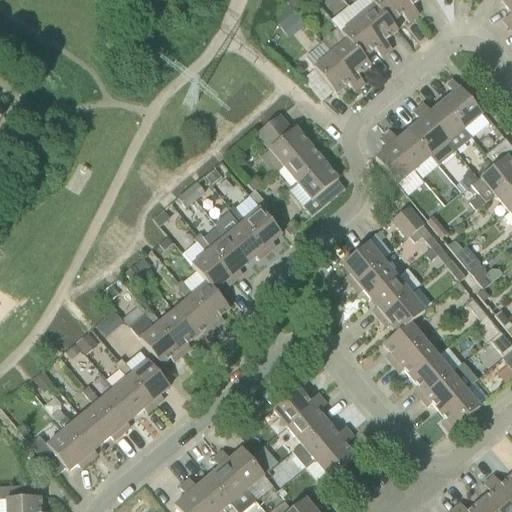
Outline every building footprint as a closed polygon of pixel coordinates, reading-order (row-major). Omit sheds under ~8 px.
[(295,15),(311,1),(310,0),(289,0),(285,4),(288,7),(295,15)] [(396,0),(367,0),(374,8),(375,7),(391,26),(392,25),(402,17),(409,25),(414,21),(396,0)] [(396,0),(414,21),(419,17),(412,8),(422,0),(396,0)] [(507,28),(511,24),(511,0),(505,0),(501,4),(511,16),(503,23),(507,28)] [(387,56),(392,52),(385,43),(397,33),(392,25),(391,26),(375,7),(374,8),(358,21),(387,56)] [(294,15),(290,9),(277,25),(278,27),(294,15)] [(382,60),(387,56),(358,21),(340,35),(340,36),(346,43),(347,43),(363,61),(364,60),(375,52),(382,60)] [(330,56),(360,91),(365,86),(358,78),(370,68),(364,60),(363,61),(347,43),(346,43),(340,36),(340,35),(337,31),(330,37),(340,49),(330,56)] [(313,70),(335,97),(348,87),(354,95),(360,91),(330,56),(313,70)] [(463,131),(481,117),(452,83),(447,88),(453,96),(442,105),(463,131)] [(446,146),(447,145),(455,155),(471,141),(463,131),(442,105),(431,115),(424,107),(418,111),(446,146)] [(430,159),(446,146),(418,111),(413,115),(420,124),(409,133),(430,159)] [(256,136),(270,153),(283,170),(309,148),(303,140),(307,136),(299,127),(292,133),(279,118),(256,136)] [(385,139),(413,173),(430,159),(409,133),(397,143),(390,134),(385,139)] [(387,151),(375,161),(396,187),(413,173),(385,139),(380,143),(387,151)] [(511,153),(511,150),(505,141),(487,156),(496,167),(506,159),(511,153)] [(316,156),(309,148),(283,170),(297,186),(327,161),(320,153),(316,156)] [(476,213),(494,199),(511,183),(511,165),(506,159),(496,167),(493,169),(487,174),(479,181),(480,181),(471,189),(479,197),(469,205),(476,213)] [(311,203),(303,210),(311,220),(330,204),(322,195),(337,182),(330,173),(334,169),(327,161),(297,186),(311,203)] [(493,169),(487,162),(480,167),(487,174),(493,169)] [(462,169),(457,163),(449,169),(454,175),(462,169)] [(221,180),(215,172),(205,180),(211,188),(221,180)] [(247,187),(253,195),(254,195),(255,194),(260,190),(253,182),(247,187)] [(511,183),(494,199),(507,215),(511,210),(511,183)] [(187,193),(196,204),(205,197),(197,186),(187,193)] [(186,212),(196,204),(187,193),(178,201),(186,212)] [(269,210),(257,196),(255,194),(254,195),(253,195),(249,199),(259,211),(260,211),(263,215),(269,210)] [(265,218),(263,215),(260,211),(259,211),(249,199),(235,211),(240,217),(234,222),(240,230),(244,227),(267,256),(276,249),(272,245),(281,237),(265,218)] [(259,263),(267,256),(244,227),(240,230),(234,222),(240,217),(235,211),(233,209),(227,214),(229,216),(215,228),(217,230),(226,240),(225,240),(246,266),(255,259),(259,263)] [(423,229),(407,210),(392,223),(407,241),(409,240),(414,236),(420,231),(422,229),(423,229)] [(153,222),(160,230),(170,221),(164,213),(153,222)] [(432,219),(426,224),(432,232),(438,227),(432,219)] [(296,233),(289,225),(283,230),(289,238),(296,233)] [(420,231),(414,236),(409,240),(413,245),(421,240),(424,244),(430,239),(422,229),(420,231)] [(207,245),(200,250),(204,254),(207,257),(210,255),(234,284),(242,277),(239,272),(246,266),(225,240),(226,240),(217,230),(204,240),(207,245)] [(200,250),(207,245),(204,240),(200,237),(194,242),(195,244),(196,245),(200,250)] [(424,244),(430,251),(436,246),(430,239),(424,244)] [(164,254),(172,247),(167,240),(158,248),(164,254)] [(382,263),(367,246),(342,268),(349,277),(345,280),(352,288),(382,263)] [(442,254),(436,246),(430,251),(431,251),(425,257),(430,263),(436,258),(436,259),(442,254)] [(455,258),(461,253),(455,246),(449,251),(455,258)] [(461,253),(455,258),(461,265),(469,275),(479,267),(480,267),(466,249),(461,253)] [(207,257),(204,254),(189,266),(195,274),(206,287),(207,286),(213,294),(214,293),(222,286),(225,291),(234,284),(210,255),(207,257)] [(143,276),(150,270),(143,261),(135,267),(143,276)] [(396,280),(382,263),(352,288),(359,297),(363,293),(370,301),(396,280)] [(452,277),(458,285),(459,285),(465,280),(451,264),(445,269),(452,277)] [(482,292),(488,287),(483,281),(486,278),(487,276),(486,275),(479,267),(469,275),(482,292)] [(133,285),(142,278),(134,269),(126,276),(133,285)] [(486,278),(491,284),(502,276),(499,272),(491,271),(486,275),(487,276),(486,278)] [(379,321),(410,296),(396,280),(370,301),(377,310),(372,313),(379,321)] [(174,288),(182,297),(188,292),(182,285),(180,283),(174,288)] [(465,292),(459,285),(458,285),(452,290),(459,297),(465,292)] [(207,286),(206,287),(190,300),(191,301),(215,330),(224,323),(220,319),(229,312),(214,293),(213,294),(207,286)] [(120,297),(112,287),(103,294),(111,304),(120,297)] [(489,299),(482,292),(476,297),(483,304),(489,299)] [(424,313),(410,296),(379,321),(386,330),(390,327),(397,335),(409,326),(424,313)] [(173,314),(195,340),(204,333),(207,337),(215,330),(191,301),(187,304),(187,303),(173,314)] [(472,302),(467,307),(480,323),(486,318),(472,302)] [(141,316),(143,318),(129,329),(161,368),(170,361),(174,365),(182,358),(158,329),(154,331),(148,324),(155,319),(147,311),(141,316)] [(505,331),(511,326),(500,313),(494,318),(505,331)] [(187,347),(195,340),(173,314),(159,325),(155,319),(148,324),(154,331),(158,329),(182,358),(191,351),(187,347)] [(126,330),(116,317),(103,328),(113,341),(126,330)] [(494,328),(486,318),(480,323),(481,324),(474,331),(487,346),(489,344),(500,335),(494,328)] [(386,360),(393,368),(423,343),(409,326),(397,335),(382,347),(390,356),(386,360)] [(504,360),(511,353),(511,349),(508,344),(500,335),(489,344),(504,360)] [(87,336),(77,344),(85,352),(94,345),(87,336)] [(437,359),(423,343),(393,368),(400,376),(404,373),(411,381),(437,359)] [(75,347),(65,355),(71,362),(81,354),(75,347)] [(511,374),(511,353),(504,360),(502,362),(511,374)] [(131,378),(156,408),(163,402),(160,398),(169,390),(147,364),(139,354),(124,366),(127,370),(121,375),(127,381),(127,382),(131,378)] [(451,376),(437,359),(411,381),(418,389),(414,393),(420,401),(451,376)] [(115,367),(121,375),(127,370),(124,366),(121,362),(115,367)] [(451,376),(420,401),(427,410),(432,406),(438,414),(464,393),(465,393),(477,383),(463,366),(451,376)] [(42,374),(33,382),(43,394),(52,386),(42,374)] [(135,418),(143,412),(147,416),(156,408),(131,378),(127,382),(127,381),(114,392),(135,418)] [(87,402),(94,397),(88,390),(81,395),(87,402)] [(299,391),(273,413),(287,430),(321,401),(317,397),(309,404),(299,391)] [(122,436),(130,430),(127,425),(135,418),(114,392),(99,404),(94,397),(87,402),(93,409),(94,410),(97,406),(122,436)] [(449,435),(479,410),(465,393),(464,393),(438,414),(445,423),(441,426),(449,435)] [(301,446),(326,425),(317,414),(326,407),(321,401),(287,430),(301,446)] [(81,419),(102,446),(110,439),(113,443),(122,436),(97,406),(94,410),(93,409),(81,419)] [(81,419),(71,427),(58,412),(51,418),(58,426),(54,429),(60,437),(64,434),(89,464),(97,457),(93,453),(102,446),(81,419)] [(315,463),(349,435),(345,430),(336,437),(326,425),(301,446),(292,454),(305,471),(315,463)] [(29,447),(56,479),(65,471),(68,475),(77,467),(80,471),(89,464),(64,434),(60,437),(46,448),(39,439),(29,447)] [(315,463),(329,481),(355,460),(345,447),(353,440),(349,435),(315,463)] [(263,478),(242,452),(229,462),(223,454),(217,458),(246,493),(246,492),(263,478)] [(208,480),(230,506),(235,511),(246,511),(256,504),(246,492),(246,493),(217,458),(212,463),(219,471),(208,480)] [(511,477),(500,487),(494,479),(489,483),(511,510),(511,477)] [(205,511),(222,511),(230,506),(208,480),(196,490),(189,482),(184,486),(205,511)] [(490,495),(479,505),(485,511),(511,511),(511,510),(489,483),(483,487),(490,495)] [(186,499),(174,509),(176,511),(205,511),(184,486),(179,490),(186,499)] [(40,511),(40,500),(24,501),(23,489),(0,490),(0,511),(40,511)] [(287,496),(281,490),(277,494),(282,500),(287,496)] [(320,511),(316,507),(312,511),(304,502),(291,511),(320,511)]
